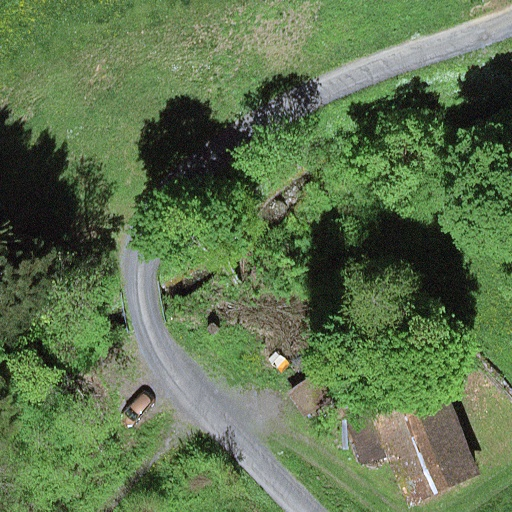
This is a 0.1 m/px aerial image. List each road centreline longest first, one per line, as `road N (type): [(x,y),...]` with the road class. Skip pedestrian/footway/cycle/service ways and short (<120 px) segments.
road 1 (track): [(511,24),(355,76),(226,146),(154,213),(132,262),(144,325),(164,365),(202,413),(306,511)]
road 2 (track): [(247,453),(283,438),(389,511)]
